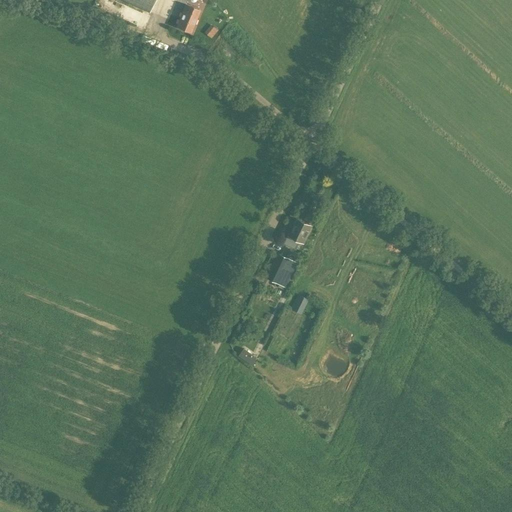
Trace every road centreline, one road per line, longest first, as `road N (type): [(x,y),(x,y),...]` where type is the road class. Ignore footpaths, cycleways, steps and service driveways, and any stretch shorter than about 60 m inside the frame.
road 1 (unclassified): [(135,511),(379,0)]
road 2 (track): [(511,314),(311,141)]
